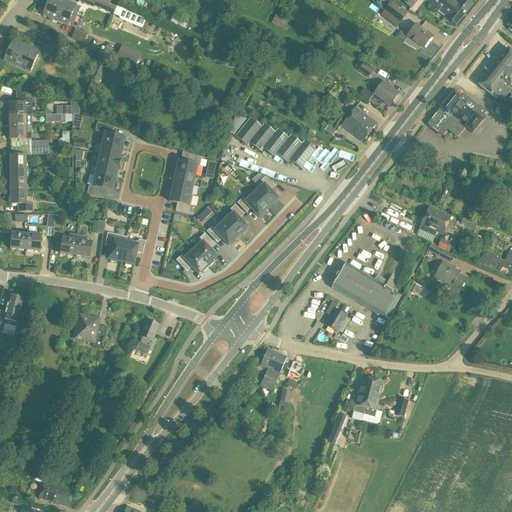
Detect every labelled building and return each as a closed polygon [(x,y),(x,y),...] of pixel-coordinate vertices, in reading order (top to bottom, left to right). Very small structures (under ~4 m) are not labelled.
[(57,10),(76,18),(80,7),(75,5),(75,4),(64,0),(48,0),(46,6),(57,10)] [(385,11),(391,2),(388,0),(383,0),(378,7),(384,12),(385,11)] [(400,0),(411,9),(417,0),(400,0)] [(432,0),(429,4),(456,25),(472,5),(465,0),(460,0),(457,4),(454,2),(455,0),(432,0)] [(385,11),(400,23),(407,13),(391,2),(385,11)] [(114,14),(116,7),(111,5),(108,12),(114,14)] [(73,25),(76,18),(57,10),(46,6),(43,16),(67,25),(68,23),(73,25)] [(114,15),(120,17),(121,20),(142,28),(146,19),(117,7),(114,15)] [(206,18),(211,20),(214,12),(209,10),(206,18)] [(272,23),(283,29),(287,21),(276,15),(272,23)] [(407,36),(423,48),(432,37),(416,24),(407,36)] [(72,37),(84,42),(87,34),(75,29),(72,37)] [(402,42),(407,36),(400,31),(395,38),(402,42)] [(43,42),(58,48),(60,40),(47,35),(43,42)] [(4,60),(30,72),(39,51),(13,40),(4,60)] [(134,70),(137,61),(128,58),(126,52),(120,49),(115,62),(134,70)] [(511,52),(508,49),(479,85),(491,95),(491,94),(497,98),(498,96),(503,100),(511,90),(508,88),(511,83),(511,52)] [(88,81),(97,85),(107,63),(98,59),(88,81)] [(374,70),(364,63),(359,70),(368,77),(374,70)] [(259,76),(261,70),(252,67),(250,73),(259,76)] [(260,79),(264,81),(265,82),(270,73),(266,71),(260,79)] [(373,94),(390,106),(398,94),(382,82),(373,94)] [(364,89),(360,95),(367,100),(371,94),(364,89)] [(9,116),(25,116),(32,115),(32,108),(34,108),(34,103),(30,103),(30,98),(17,93),(17,103),(9,103),(9,116)] [(428,125),(442,136),(448,129),(457,136),(465,128),(472,134),(483,121),(482,120),(486,116),(484,115),(486,112),(479,106),(479,107),(463,95),(460,99),(453,93),(440,109),(428,125)] [(256,110),(261,101),(253,97),(248,106),(256,110)] [(320,108),(328,114),(330,112),(338,117),(341,112),(326,101),(320,108)] [(72,113),(78,115),(81,103),(70,103),(70,107),(70,113),(72,113)] [(348,117),(369,133),(376,124),(355,108),(348,117)] [(9,116),(9,127),(25,126),(25,116),(9,116)] [(290,160),(301,169),(315,150),(304,141),(302,144),(291,135),(288,138),(277,130),(275,133),(264,124),(261,127),(250,118),(249,120),(235,116),(229,131),(247,146),(249,143),(260,152),(263,149),(274,157),(276,154),(287,163),(290,160)] [(369,133),(348,117),(341,126),(363,142),(369,133)] [(122,149),(125,138),(112,135),(113,127),(97,123),(95,131),(105,134),(102,145),(122,149)] [(25,126),(9,127),(9,139),(25,139),(25,133),(32,133),(32,127),(25,127),(25,126)] [(336,132),(328,126),(324,131),(332,137),(336,132)] [(335,146),(341,152),(346,147),(341,140),(335,146)] [(122,149),(102,145),(100,155),(119,160),(122,149)] [(49,146),(31,146),(31,155),(49,154),(49,146)] [(353,163),(355,158),(344,152),(342,157),(353,163)] [(117,170),(119,160),(100,155),(97,166),(117,170)] [(179,161),(176,172),(195,176),(197,166),(200,166),(201,159),(190,155),(188,164),(181,162),(179,161)] [(10,156),(10,167),(26,166),(26,156),(10,156)] [(249,169),(251,163),(234,159),(232,165),(249,169)] [(455,172),(469,175),(470,169),(456,165),(455,172)] [(10,167),(10,180),(26,179),(26,166),(10,167)] [(115,181),(117,170),(97,166),(95,176),(115,181)] [(195,176),(176,172),(174,182),(193,186),(195,176)] [(103,198),(104,189),(112,191),(115,181),(95,176),(93,187),(89,186),(86,196),(103,198)] [(268,208),(272,205),(273,207),(273,206),(277,203),(278,202),(276,201),(278,199),(270,191),(274,186),(265,177),(261,181),(262,183),(253,192),(268,208)] [(10,180),(10,192),(26,191),(26,179),(10,180)] [(193,186),(174,182),(172,192),(193,197),(193,196),(191,195),(193,186)] [(26,191),(10,192),(10,204),(18,204),(18,212),(32,212),(32,203),(26,203),(26,197),(32,197),(32,192),(26,192),(26,191)] [(503,209),(511,210),(511,191),(507,191),(503,209)] [(106,201),(123,205),(125,196),(109,192),(106,201)] [(191,215),(193,207),(191,206),(193,197),(172,192),(169,202),(177,204),(175,212),(191,215)] [(266,213),(265,211),(268,208),(253,192),(243,201),(242,199),(237,203),(246,213),(250,208),(259,217),(260,216),(261,217),(262,217),(266,213)] [(238,237),(241,234),(242,236),(243,235),(247,232),(247,231),(246,230),(247,228),(239,219),(244,215),(235,206),(230,210),(232,212),(222,221),(238,237)] [(425,216),(447,226),(450,218),(429,208),(425,216)] [(46,227),(53,228),(55,215),(48,214),(46,227)] [(397,216),(395,221),(406,226),(409,221),(397,216)] [(443,235),(447,226),(425,216),(421,225),(419,230),(434,237),(437,232),(443,235)] [(461,223),(474,229),(477,223),(464,217),(461,223)] [(454,233),(458,221),(451,219),(448,232),(454,233)] [(92,232),(103,234),(105,222),(94,220),(92,232)] [(236,242),(235,240),(238,237),(222,221),(213,230),(211,228),(207,232),(215,242),(220,237),(228,246),(230,245),(231,246),(232,246),(235,242),(236,242)] [(372,230),(379,228),(378,221),(371,223),(372,230)] [(10,249),(25,250),(27,234),(11,233),(10,249)] [(27,234),(25,250),(40,251),(41,235),(27,234)] [(60,253),(75,255),(77,240),(77,235),(69,234),(68,238),(62,238),(58,237),(56,253),(60,253)] [(203,242),(194,251),(209,268),(215,262),(214,260),(217,257),(209,248),(214,243),(205,234),(200,239),(203,242)] [(77,240),(75,255),(90,258),(91,252),(94,253),(96,242),(92,242),(85,241),(86,236),(77,235),(77,240)] [(116,265),(116,263),(120,264),(125,242),(113,239),(113,237),(107,236),(104,248),(110,250),(108,262),(110,262),(109,264),(110,264),(115,265),(116,265)] [(439,247),(449,252),(452,246),(442,241),(439,247)] [(120,264),(125,265),(124,267),(125,267),(130,268),(131,269),(131,267),(133,267),(136,255),(142,257),(145,244),(139,243),(138,243),(138,245),(125,242),(120,264)] [(428,251),(449,262),(453,255),(432,243),(428,251)] [(182,256),(176,261),(185,271),(190,266),(199,275),(202,271),(204,273),(209,268),(194,251),(185,260),(182,256)] [(434,268),(432,272),(434,275),(435,276),(434,277),(452,287),(460,291),(466,279),(458,275),(460,271),(443,261),(439,268),(438,267),(434,268)] [(331,288),(386,321),(401,295),(346,263),(331,288)] [(408,292),(411,294),(413,295),(415,291),(417,292),(421,287),(413,283),(410,288),(408,292)] [(11,313),(20,315),(24,299),(9,295),(3,322),(0,321),(0,346),(1,347),(4,336),(2,335),(3,334),(2,334),(4,325),(6,318),(9,319),(11,313)] [(325,325),(337,332),(346,317),(335,310),(338,305),(332,302),(325,313),(330,316),(325,325)] [(6,318),(4,325),(17,328),(21,315),(20,315),(11,313),(9,319),(6,318)] [(93,346),(101,348),(104,341),(95,339),(99,320),(82,316),(80,325),(78,324),(75,339),(94,343),(93,346)] [(141,336),(153,341),(159,326),(147,321),(141,336)] [(305,335),(314,332),(312,325),(303,328),(305,335)] [(346,332),(357,338),(360,333),(348,327),(346,332)] [(0,364),(0,382),(3,384),(4,380),(6,381),(14,358),(12,357),(19,338),(11,336),(5,354),(4,354),(0,364)] [(148,354),(150,348),(141,344),(139,349),(148,354)] [(268,369),(266,373),(278,378),(279,374),(287,358),(267,349),(260,366),(268,369)] [(286,377),(298,381),(304,367),(293,362),(286,377)] [(263,382),(274,387),(278,378),(266,373),(263,382)] [(303,382),(309,384),(311,375),(306,373),(303,382)] [(365,408),(373,380),(362,377),(353,412),(363,415),(365,408)] [(87,387),(93,389),(96,383),(90,380),(87,387)] [(373,380),(365,408),(367,409),(366,413),(367,415),(372,416),(374,415),(376,411),(383,382),(373,380)] [(280,400),(288,402),(291,393),(283,391),(280,400)] [(395,416),(403,418),(408,401),(400,399),(395,416)] [(326,448),(332,451),(345,416),(338,414),(327,443),(328,443),(326,448)] [(0,451),(10,455),(11,450),(0,446),(0,451)] [(39,498),(69,507),(74,492),(44,483),(39,498)] [(15,494),(16,491),(15,488),(11,487),(9,489),(8,492),(9,494),(13,495),(15,494)]
